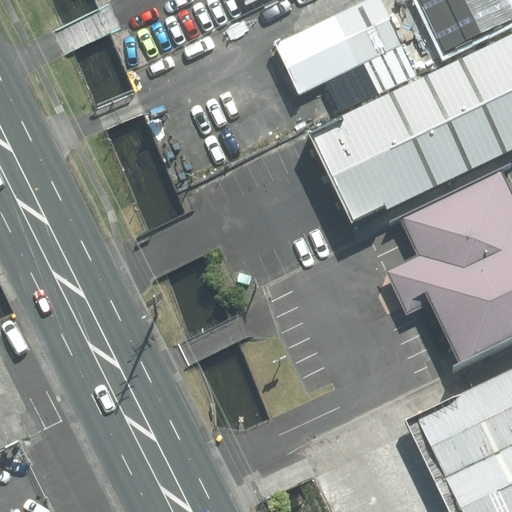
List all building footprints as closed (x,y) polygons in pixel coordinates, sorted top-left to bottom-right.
[(264,0),(270,12),(296,0),(264,0)] [(397,0),(383,0),(295,40),(321,96),(420,50),(397,0)] [(511,47),(328,132),(374,232),(511,169),(511,47)] [(406,270),(460,387),(511,363),(511,170),(405,219),(425,262),(406,270)] [(511,511),(511,366),(418,409),(465,511),(511,511)] [(0,429),(0,484),(22,474),(1,431),(0,429)]
